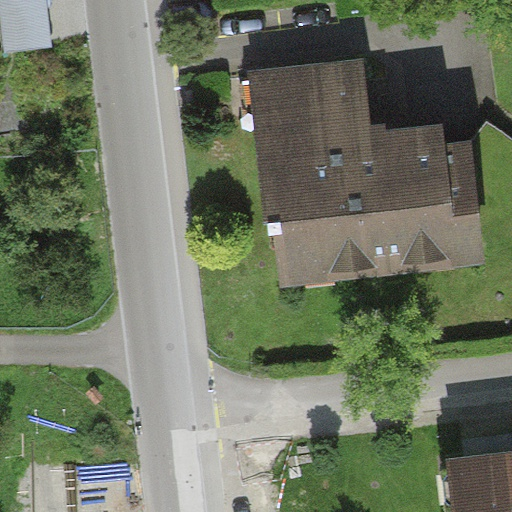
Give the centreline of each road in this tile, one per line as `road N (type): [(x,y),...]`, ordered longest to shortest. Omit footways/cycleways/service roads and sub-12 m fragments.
road 1 (residential): [(119,0),(168,418)]
road 2 (residential): [(168,418),(511,385)]
